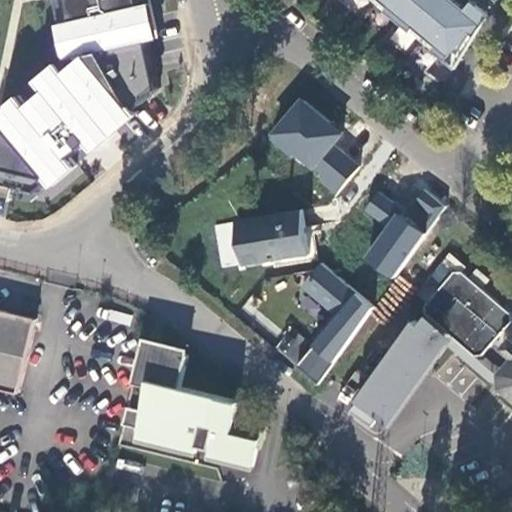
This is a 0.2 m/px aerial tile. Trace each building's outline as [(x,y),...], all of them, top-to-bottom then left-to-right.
[(0,109),(0,173),(38,182),(46,188),(92,148),(167,82),(168,71),(177,68),(180,35),(160,38),(151,0),(54,0),(58,23),(52,26),(58,57),(74,55),(59,70),(54,66),(33,83),(37,87),(25,102),(18,97),(0,108),(0,109)] [(459,51),(488,11),(477,3),(471,11),(455,0),(341,0),(430,62),(445,41),(459,51)] [(344,135),(301,100),(269,139),(338,196),(361,167),(335,146),(344,135)] [(78,168),(46,189),(52,198),(84,178),(78,168)] [(446,207),(423,189),(412,204),(426,214),(416,227),(396,212),(399,207),(378,191),(364,211),(386,227),(363,257),(393,279),(446,207)] [(301,210),(237,221),(244,264),(308,253),(301,210)] [(321,263),(301,288),(334,314),(294,365),(315,381),(374,304),(321,263)] [(424,303),(426,313),(473,354),(482,354),(510,322),(510,314),(463,271),(452,271),(424,303)] [(0,311),(0,388),(20,394),(37,320),(0,311)] [(187,352),(142,341),(133,378),(146,381),(141,405),(128,402),(124,418),(136,421),(133,432),(198,447),(199,443),(210,446),(208,453),(252,463),(256,445),(261,446),(267,424),(235,416),(238,399),(179,384),(187,352)]
